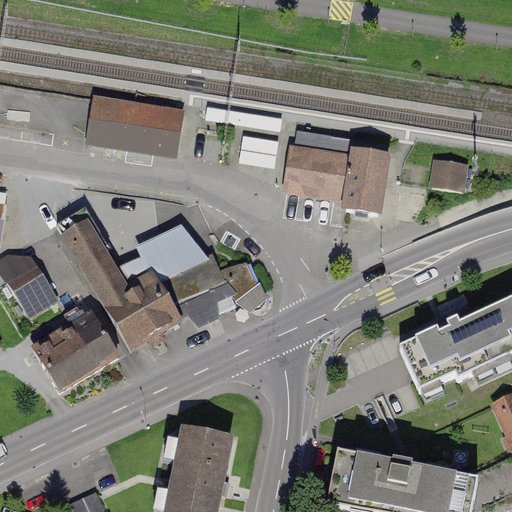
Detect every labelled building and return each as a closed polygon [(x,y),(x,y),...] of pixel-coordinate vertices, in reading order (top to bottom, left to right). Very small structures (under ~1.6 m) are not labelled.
[(94,100),(86,147),(177,163),(181,138),(185,116),(94,100)] [(392,166),(292,151),(285,198),(344,207),(343,218),(361,221),(384,225),(392,166)] [(463,168),(435,164),(431,190),(460,194),(463,168)] [(0,245),(5,246),(10,196),(0,194),(0,245)] [(55,228),(125,349),(169,324),(139,271),(125,279),(86,210),(55,228)] [(140,249),(194,330),(242,303),(187,225),(140,249)] [(19,302),(30,321),(61,304),(50,285),(35,259),(4,276),(19,302)] [(511,291),(411,342),(432,384),(511,345),(511,291)] [(95,369),(115,357),(89,315),(69,327),(95,369)] [(57,392),(95,369),(69,327),(31,350),(57,392)] [(511,387),(495,396),(511,432),(511,387)] [(224,511),(239,434),(181,423),(163,511),(224,511)] [(469,511),(476,478),(352,454),(340,511),(469,511)] [(78,502),(82,511),(111,511),(104,492),(78,502)]
